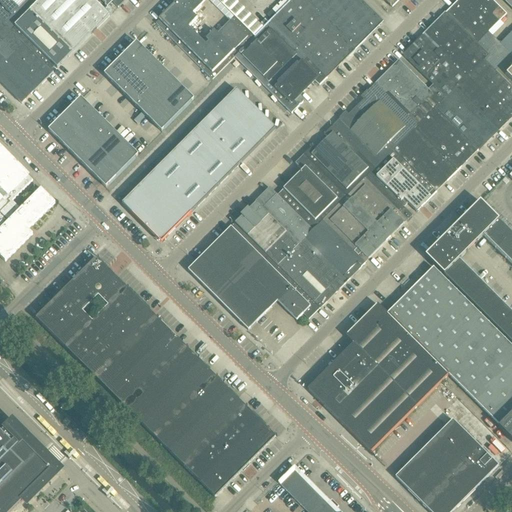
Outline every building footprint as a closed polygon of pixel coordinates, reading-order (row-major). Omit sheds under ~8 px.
[(0,0),(0,19),(10,30),(14,26),(29,11),(40,0),(0,0)] [(40,0),(29,11),(14,26),(57,69),(109,17),(92,0),(40,0)] [(92,0),(109,17),(104,11),(112,2),(118,8),(118,7),(125,0),(92,0)] [(210,78),(212,80),(213,80),(217,75),(233,60),(235,58),(252,40),(255,37),(249,31),(235,17),(217,35),(214,32),(206,40),(209,43),(206,46),(200,40),(188,28),(197,20),(192,15),(201,6),(207,0),(179,0),(178,1),(159,20),(155,24),(200,68),(205,73),(210,78)] [(304,0),(292,0),(291,1),(271,22),(325,77),(347,55),(349,57),(355,51),(304,0)] [(304,0),(355,51),(360,45),(359,43),(381,21),(360,0),(304,0)] [(383,0),(391,8),(399,0),(398,0),(383,0)] [(490,0),(459,0),(445,14),(488,56),(500,45),(488,33),(506,15),(490,0)] [(511,0),(502,0),(511,9),(511,0)] [(441,19),(425,35),(467,77),(484,60),(488,56),(445,14),(445,15),(441,19)] [(10,30),(0,19),(0,83),(21,104),(35,91),(53,73),(10,30)] [(252,40),(235,58),(291,114),(299,107),(299,106),(300,105),(301,105),(301,104),(302,104),(302,103),(303,102),(303,101),(302,99),(301,97),(300,96),(314,82),(319,87),(327,79),(325,77),(271,22),(255,37),(252,40)] [(511,54),(511,56),(500,45),(488,56),(484,60),(511,88),(511,32),(511,54)] [(403,56),(421,75),(432,86),(445,99),(436,108),(478,151),(509,120),(467,77),(425,35),(424,35),(424,36),(420,40),(419,40),(403,56)] [(136,43),(118,61),(129,72),(147,54),(136,43)] [(129,72),(141,84),(159,66),(147,54),(129,72)] [(511,88),(484,60),(467,77),(509,120),(511,117),(511,88)] [(104,76),(115,86),(129,72),(118,61),(104,76)] [(386,78),(377,86),(418,126),(436,108),(445,99),(432,86),(428,90),(419,82),(398,61),(384,76),(386,78)] [(141,84),(152,95),(170,77),(159,66),(141,84)] [(115,86),(126,98),(141,84),(129,72),(115,86)] [(152,95),(163,107),(182,88),(170,77),(152,95)] [(126,98),(138,109),(152,95),(141,84),(126,98)] [(367,97),(357,108),(396,148),(414,129),(418,126),(377,86),(375,84),(365,95),(367,97)] [(182,88),(163,107),(175,119),(194,100),(182,88)] [(166,239),(200,206),(276,130),(236,91),(200,127),(122,205),(156,239),(157,239),(166,239)] [(138,109),(149,121),(163,107),(152,95),(138,109)] [(81,99),(64,115),(76,127),(92,110),(81,99)] [(163,107),(149,121),(161,133),(175,119),(163,107)] [(342,117),(333,127),(375,169),(393,151),(396,148),(357,108),(345,120),(342,117)] [(436,108),(418,126),(414,129),(457,172),(467,162),(465,160),(476,150),(478,151),(436,108)] [(76,127),(87,138),(103,122),(92,110),(76,127)] [(48,131),(60,143),(76,127),(64,115),(48,131)] [(87,138),(98,150),(115,133),(103,122),(87,138)] [(60,143),(71,154),(87,138),(76,127),(60,143)] [(312,147),(304,155),(346,197),(365,179),(375,169),(333,127),(324,135),(328,139),(315,151),(312,147)] [(414,129),(396,148),(393,151),(434,191),(445,180),(447,182),(457,172),(414,129)] [(98,150),(110,161),(126,145),(115,133),(98,150)] [(71,154),(82,165),(98,150),(87,138),(71,154)] [(126,145),(110,161),(122,173),(138,156),(126,145)] [(82,165),(94,177),(110,161),(98,150),(82,165)] [(393,151),(375,169),(365,179),(399,213),(404,208),(408,204),(416,213),(436,193),(434,191),(393,151)] [(291,183),(277,196),(313,231),(322,221),(346,197),(304,155),(295,164),(302,171),(297,176),(298,177),(291,183)] [(110,161),(94,177),(106,189),(122,173),(110,161)] [(322,221),(364,264),(407,221),(407,222),(408,221),(399,213),(365,179),(346,197),(322,221)] [(5,182),(0,187),(0,201),(12,189),(5,182)] [(12,189),(0,201),(0,211),(0,212),(2,214),(19,197),(12,189)] [(256,204),(299,246),(307,237),(313,231),(277,196),(270,189),(264,195),(265,196),(264,196),(256,204)] [(19,197),(2,214),(9,221),(11,219),(18,211),(26,203),(19,197)] [(484,237),(499,221),(480,202),(452,231),(425,257),(444,276),(459,261),(470,250),(475,245),(483,237),(484,237)] [(26,203),(18,211),(36,229),(43,221),(26,203)] [(241,218),(235,225),(277,267),(299,246),(256,204),(250,210),(241,219),(241,218)] [(399,213),(408,221),(412,217),(404,208),(399,213)] [(18,211),(11,219),(28,236),(36,229),(18,211)] [(0,212),(0,229),(3,226),(9,221),(2,214),(0,212)] [(9,221),(3,226),(21,244),(28,236),(11,219),(9,221)] [(299,246),(277,267),(320,309),(365,264),(364,264),(322,221),(313,231),(307,237),(299,246)] [(496,249),(511,234),(499,221),(484,237),(496,249)] [(277,267),(235,225),(217,242),(218,243),(206,255),(205,254),(188,271),(248,331),(250,329),(256,323),(265,314),(277,302),(277,303),(277,302),(297,321),(303,315),(309,321),(320,309),(277,267)] [(3,226),(0,229),(0,238),(13,252),(21,244),(3,226)] [(506,259),(511,253),(511,234),(496,249),(506,259)] [(0,238),(0,254),(5,259),(13,252),(0,238)] [(76,360),(106,390),(215,499),(275,438),(245,408),(200,362),(96,259),(62,293),(36,319),(75,359),(75,360),(76,361),(76,360)] [(424,259),(408,275),(408,276),(419,287),(421,285),(435,271),(433,268),(424,259)] [(459,261),(444,276),(456,288),(472,273),(459,261)] [(435,271),(421,285),(432,295),(446,281),(435,271)] [(472,273),(456,288),(467,299),(482,283),(472,273)] [(446,281),(432,295),(442,306),(456,292),(446,281)] [(482,283),(467,299),(477,309),(492,293),(482,283)] [(394,289),(377,305),(389,317),(405,301),(394,289)] [(456,292),(442,306),(453,316),(467,302),(456,292)] [(492,293),(477,309),(487,319),(502,304),(492,293)] [(467,302),(453,316),(463,327),(477,313),(467,302)] [(511,313),(502,304),(487,319),(497,329),(511,314),(511,313)] [(353,345),(307,391),(339,422),(371,454),(428,396),(441,383),(448,376),(389,317),(377,305),(346,337),(353,345)] [(399,308),(389,317),(400,328),(409,318),(399,308)] [(477,313),(463,327),(474,337),(488,323),(477,313)] [(511,314),(497,329),(507,339),(511,334),(511,314)] [(409,318),(400,328),(410,338),(420,329),(409,318)] [(488,323),(474,337),(484,348),(498,334),(488,323)] [(420,329),(410,338),(420,349),(430,339),(420,329)] [(498,334),(484,348),(495,358),(509,344),(498,334)] [(430,339),(420,349),(431,359),(441,349),(430,339)] [(511,347),(509,344),(495,358),(505,369),(511,362),(511,347)] [(441,349),(431,359),(442,370),(451,360),(441,349)] [(451,360),(442,370),(448,376),(452,380),(462,370),(451,360)] [(462,370),(452,380),(463,391),(472,381),(462,370)] [(472,381),(463,391),(473,401),(483,391),(472,381)] [(511,381),(483,410),(490,418),(491,419),(491,418),(498,426),(499,427),(499,426),(500,427),(498,429),(511,442),(511,381)] [(483,391),(473,401),(482,410),(492,400),(483,391)] [(453,511),(498,467),(452,421),(395,478),(428,511),(453,511)] [(70,429),(83,442),(87,438),(74,425),(70,429)] [(6,428),(1,433),(0,433),(0,511),(12,511),(25,500),(27,502),(32,497),(30,495),(53,471),(22,440),(21,442),(17,438),(16,438),(6,428)] [(294,468),(278,484),(306,511),(337,511),(336,510),(337,508),(332,503),(330,504),(294,468)]
